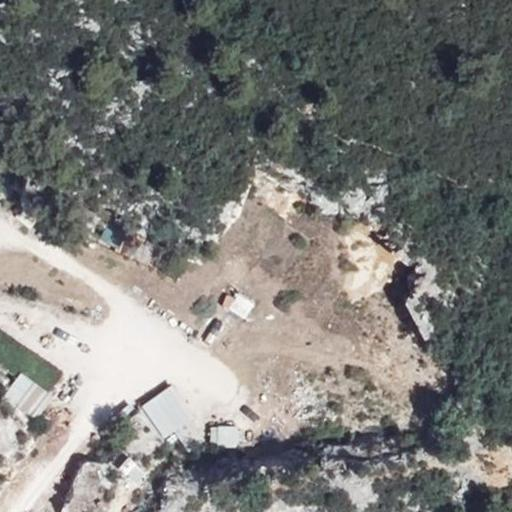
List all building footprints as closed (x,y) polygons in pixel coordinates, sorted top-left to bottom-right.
[(49,388),(61,371),(0,330),(0,368),(16,379),(22,370),(49,388)] [(35,421),(53,394),(20,372),(2,398),(35,421)] [(140,405),(164,439),(194,418),(171,384),(140,405)] [(188,453),(205,442),(195,426),(178,437),(188,453)] [(218,427),(217,449),(238,449),(238,427),(218,427)]
